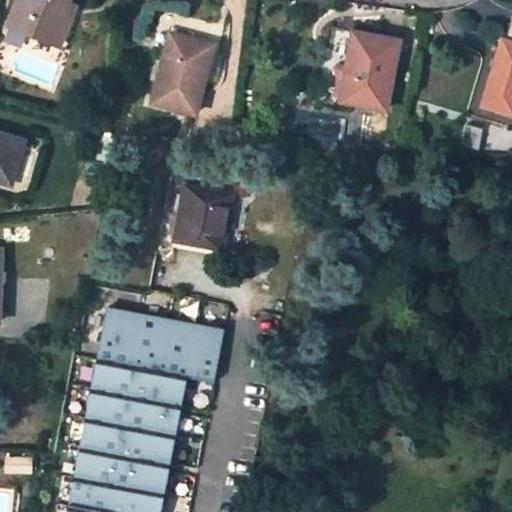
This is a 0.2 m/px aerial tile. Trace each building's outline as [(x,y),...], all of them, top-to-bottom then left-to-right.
[(69,0),(17,0),(10,21),(30,28),(27,34),(60,47),(74,12),(66,9),(68,3),(69,0)] [(74,12),(76,6),(68,3),(66,9),(74,12)] [(10,21),(7,27),(27,34),(30,28),(10,21)] [(385,110),(398,40),(353,32),(345,77),(354,78),(350,103),(385,110)] [(212,45),(169,35),(153,104),(196,114),(212,45)] [(511,42),(500,40),(481,105),(511,114),(511,42)] [(345,77),(339,101),(350,103),(354,78),(345,77)] [(23,141),(0,134),(0,177),(11,181),(23,141)] [(375,163),(354,159),(350,180),(371,183),(375,163)] [(222,248),(232,195),(184,186),(174,239),(222,248)] [(223,331),(106,309),(67,511),(160,511),(187,377),(214,382),(223,331)] [(30,472),(31,459),(7,458),(6,470),(30,472)]
